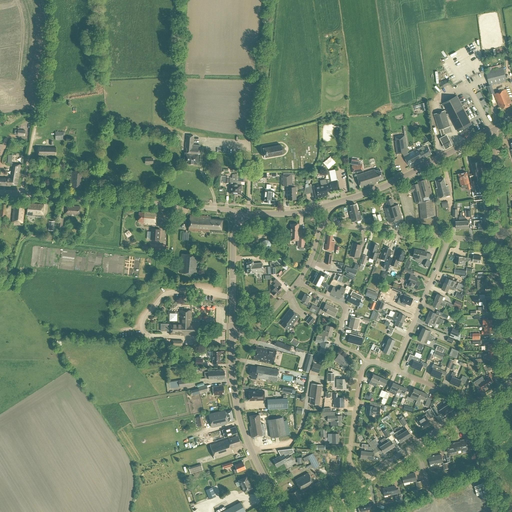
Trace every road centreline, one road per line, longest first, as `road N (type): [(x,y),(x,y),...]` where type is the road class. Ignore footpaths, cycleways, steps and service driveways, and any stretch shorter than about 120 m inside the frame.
road 1 (tertiary): [(248,215),(307,211),(388,185),(490,131)]
road 2 (unclassified): [(240,219),(226,209),(0,191)]
road 3 (track): [(21,193),(42,79),(42,0)]
road 4 (tertiary): [(280,511),(238,416),(232,334)]
road 5 (track): [(271,0),(248,144)]
road 6 (residential): [(393,369),(447,236)]
road 7 (residential): [(511,370),(499,238)]
road 8 (unclassified): [(360,479),(471,407)]
road 9 (residential): [(365,362),(337,342),(343,306),(297,282)]
road 10 (residential): [(447,236),(326,222)]
road 11 (residential): [(360,479),(349,456),(365,362)]
